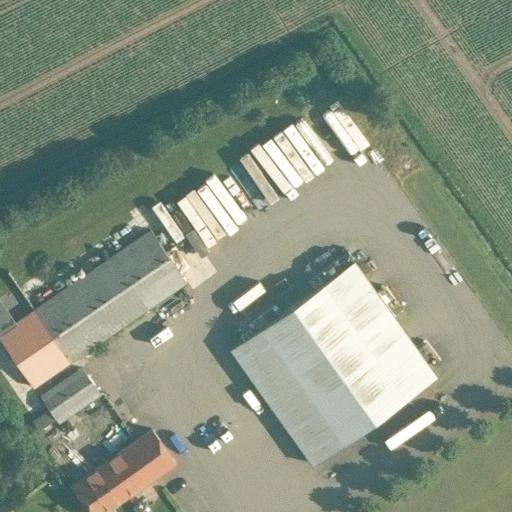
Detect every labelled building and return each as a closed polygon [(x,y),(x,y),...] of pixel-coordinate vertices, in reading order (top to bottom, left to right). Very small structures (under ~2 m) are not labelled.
[(371,180),(387,169),(338,95),(320,107),(327,118),(317,124),(340,160),(353,152),(371,180)] [(267,151),(300,196),(329,176),(295,130),(267,151)] [(292,200),(263,154),(207,190),(228,223),(258,203),(267,216),(292,200)] [(149,227),(0,332),(0,337),(34,385),(185,279),(149,227)] [(230,347),(312,463),(436,374),(354,259),(230,347)] [(165,317),(186,306),(181,297),(161,308),(165,317)] [(511,348),(495,360),(508,379),(511,376),(511,348)] [(40,396),(58,422),(100,393),(82,366),(40,396)] [(71,485),(90,511),(102,511),(111,506),(175,460),(151,427),(89,472),(88,473),(71,485)]
